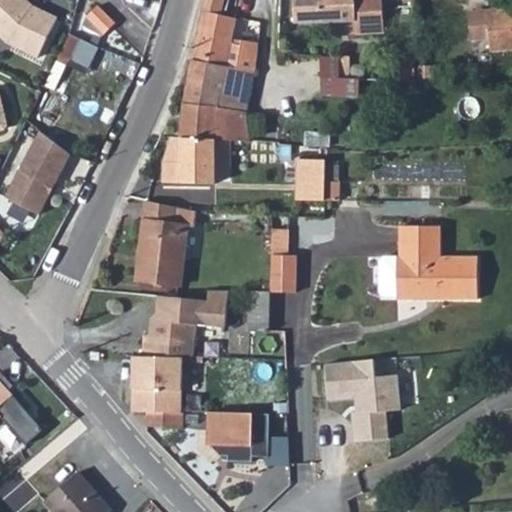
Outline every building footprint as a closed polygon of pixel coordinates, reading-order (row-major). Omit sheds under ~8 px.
[(0,0),(0,32),(7,39),(5,42),(37,59),(58,18),(33,6),(27,0),(0,0)] [(112,19),(123,6),(116,0),(95,0),(94,1),(112,19)] [(224,0),(204,0),(196,56),(255,69),(253,38),(243,36),(242,41),(233,40),(237,14),(222,11),(224,0)] [(300,0),(302,18),(327,17),(326,0),(300,0)] [(326,0),(327,17),(360,14),(362,27),(390,24),(387,0),(326,0)] [(511,14),(511,4),(486,7),(491,48),(511,44),(511,14)] [(351,56),(321,55),(320,95),(359,97),(360,75),(350,75),(351,56)] [(255,69),(196,56),(186,101),(183,131),(234,136),(252,136),(250,108),(255,69)] [(165,178),(191,180),(217,182),(217,178),(218,164),(232,164),(234,136),(183,131),(175,129),(165,178)] [(71,156),(39,131),(6,197),(41,216),(71,156)] [(296,149),(294,189),(324,189),(324,171),(325,150),(312,149),(296,149)] [(218,164),(217,178),(224,178),(232,164),(218,164)] [(324,189),(336,189),(337,171),(324,171),(324,189)] [(193,206),(143,200),(136,274),(182,279),(187,219),(193,219),(193,206)] [(394,248),(394,286),(436,287),(436,290),(474,290),(474,248),(439,247),(438,217),(398,216),(397,248),(394,248)] [(273,251),(288,251),(289,225),(273,225),(273,251)] [(273,251),(271,286),(296,287),(297,252),(288,251),(273,251)] [(208,295),(158,291),(157,310),(162,315),(162,331),(152,331),(147,331),(146,346),(186,348),(198,348),(199,321),(227,322),(229,286),(209,285),(208,295)] [(248,326),(269,326),(271,288),(250,287),(248,326)] [(152,331),(162,331),(162,315),(157,310),(152,314),(152,331)] [(104,355),(105,346),(95,346),(94,355),(104,355)] [(134,363),(185,364),(186,348),(146,346),(134,346),(134,356),(134,363)] [(151,406),(184,407),(185,364),(134,363),(133,391),(134,405),(151,406)] [(375,364),(324,367),(327,401),(356,400),(355,429),(392,431),(392,412),(401,411),(402,378),(375,380),(375,364)] [(14,387),(2,373),(0,374),(0,418),(3,416),(27,445),(43,431),(9,391),(14,387)] [(151,422),(183,422),(184,407),(151,406),(151,422)] [(270,414),(211,413),(211,445),(221,456),(229,456),(229,462),(253,463),(253,458),(268,458),(268,466),(289,467),(290,438),(270,437),(270,414)] [(65,511),(105,511),(119,501),(88,465),(50,495),(65,511)]
